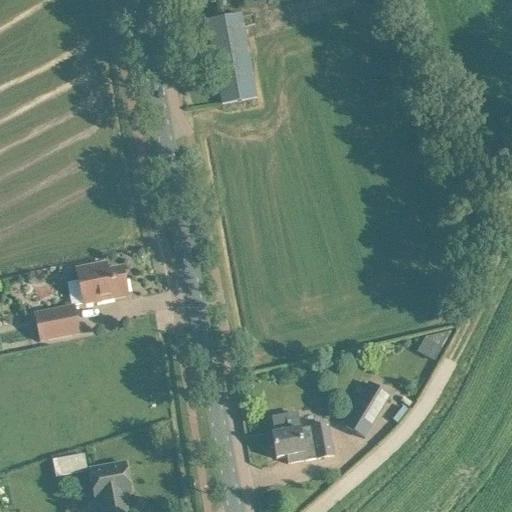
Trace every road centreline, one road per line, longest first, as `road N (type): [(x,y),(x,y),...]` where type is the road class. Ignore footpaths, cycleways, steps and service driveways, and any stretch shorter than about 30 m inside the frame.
road 1 (tertiary): [(234,511),(138,0)]
road 2 (unclassified): [(317,511),(432,402),(463,331)]
